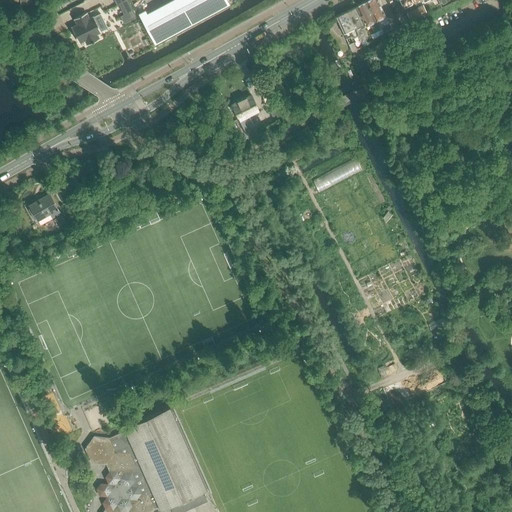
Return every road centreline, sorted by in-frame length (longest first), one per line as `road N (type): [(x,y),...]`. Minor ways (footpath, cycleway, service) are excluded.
road 1 (secondary): [(52,146),(144,112),(194,69)]
road 2 (secondary): [(194,69),(52,146)]
road 3 (secondary): [(194,69),(317,0)]
